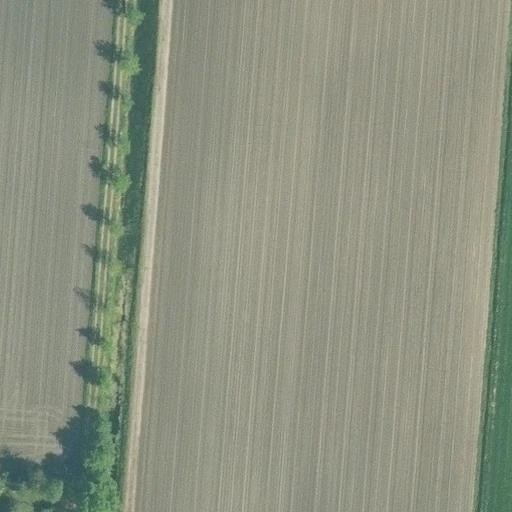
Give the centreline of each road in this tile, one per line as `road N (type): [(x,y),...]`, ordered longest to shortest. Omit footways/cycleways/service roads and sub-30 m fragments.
road 1 (track): [(166,0),(125,511)]
road 2 (track): [(122,0),(82,510)]
